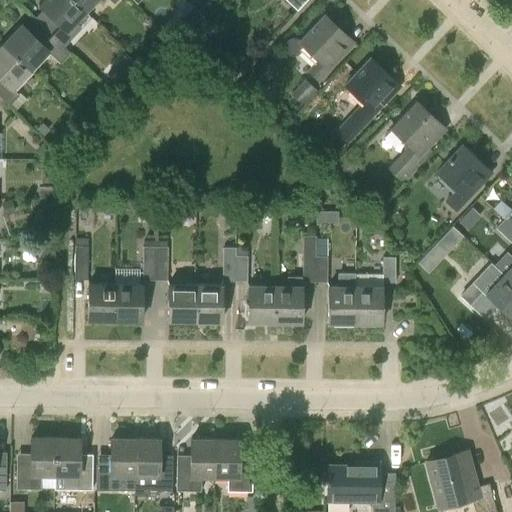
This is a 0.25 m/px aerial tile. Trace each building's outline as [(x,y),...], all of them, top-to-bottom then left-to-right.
[(75,21),(84,11),(72,0),(42,0),(38,5),(45,12),(36,22),(62,45),(80,26),(75,21)] [(72,0),(84,11),(94,0),(110,0),(113,3),(116,0),(72,0)] [(285,0),(292,6),(296,10),(305,0),(285,0)] [(323,14),(301,38),(298,41),(293,39),(287,40),(284,45),(284,50),(287,54),(292,56),(299,53),(301,46),(317,61),(307,71),(316,80),(353,42),(323,14)] [(182,17),(176,23),(186,33),(192,27),(182,17)] [(69,52),(62,45),(36,22),(28,31),(20,24),(1,43),(29,69),(47,50),(60,62),(69,52)] [(11,88),(29,69),(1,43),(0,44),(0,97),(7,104),(17,93),(11,88)] [(134,61),(125,54),(121,59),(129,66),(134,61)] [(347,119),(358,129),(399,85),(369,58),(352,76),(344,85),(363,102),(347,119)] [(316,91),(306,81),(292,96),(302,106),(316,91)] [(389,128),(408,146),(386,169),(403,184),(418,168),(412,163),(436,138),(427,129),(435,120),(415,101),(389,128)] [(42,123),(36,129),(43,135),(48,129),(42,123)] [(59,140),(54,137),(49,143),(54,146),(59,140)] [(37,147),(37,153),(43,159),(53,149),(43,141),(37,147)] [(454,210),(490,172),(461,145),(436,172),(455,190),(444,201),(454,210)] [(343,158),(335,167),(346,178),(354,169),(343,158)] [(39,186),(39,197),(52,197),(55,197),(55,187),(52,187),(39,186)] [(9,202),(0,205),(4,215),(13,212),(9,202)] [(473,207),(461,219),(468,226),(480,214),(473,207)] [(503,219),(509,224),(511,227),(511,211),(511,210),(503,219)] [(315,212),(315,225),(324,225),(324,212),(315,212)] [(511,243),(511,227),(509,224),(501,233),(511,243)] [(431,251),(441,261),(461,240),(450,230),(431,251)] [(302,282),(314,282),(314,255),(314,239),(314,237),(302,237),(302,282)] [(52,255),(52,239),(42,239),(42,255),(52,255)] [(314,255),(326,256),(326,239),(314,239),(314,255)] [(86,245),(74,244),(73,278),(86,278),(86,245)] [(141,278),(153,278),(153,245),(141,245),(141,278)] [(165,245),(153,245),(153,278),(165,278),(165,245)] [(233,279),(233,253),(233,246),(222,246),(221,279),(233,279)] [(245,254),(233,253),(233,279),(245,279),(245,254)] [(314,255),(314,282),(326,282),(326,256),(314,255)] [(382,257),(382,282),(394,282),(394,257),(382,257)] [(511,262),(502,273),(511,282),(511,262)] [(511,318),(511,317),(511,282),(502,273),(484,293),(511,318)] [(353,323),(354,286),(354,274),(338,274),(338,286),(327,286),(327,323),(353,323)] [(353,323),(380,323),(380,274),(354,274),(354,286),(353,323)] [(273,322),(300,322),(300,277),(286,277),(286,285),(273,285),(273,322)] [(87,320),(113,320),(114,283),(87,282),(87,320)] [(140,283),(114,283),(113,320),(140,321),(140,283)] [(167,321),(193,321),(194,284),(167,284),(167,321)] [(220,284),(194,284),(193,321),(220,321),(220,284)] [(247,322),(273,322),(273,285),(247,285),(247,322)] [(41,473),(53,473),(54,438),(30,438),(29,464),(15,464),(15,489),(41,489),(41,473)] [(78,438),(54,438),(53,473),(67,473),(67,489),(91,489),(92,465),(77,464),(78,438)] [(121,474),(133,475),(134,439),(110,438),(110,465),(96,465),(96,490),(121,490),(121,474)] [(158,439),(134,439),(133,475),(146,475),(146,490),(171,490),(171,465),(157,465),(158,439)] [(200,474),(213,475),(214,440),(190,439),(189,466),(176,466),(176,490),(200,491),(200,474)] [(238,440),(214,440),(213,475),(227,475),(226,491),(251,491),(251,466),(237,466),(238,440)] [(495,511),(488,483),(476,486),(466,450),(425,461),(437,508),(475,498),(478,511),(495,511)] [(354,465),(326,465),(326,477),(324,477),(324,480),(326,480),(325,499),(371,499),(370,511),(393,511),(394,482),(378,481),(378,461),(355,461),(354,465)] [(247,507),(250,507),(256,507),(256,496),(251,496),(247,496),(247,507)] [(22,511),(23,502),(9,502),(8,511),(22,511)]
